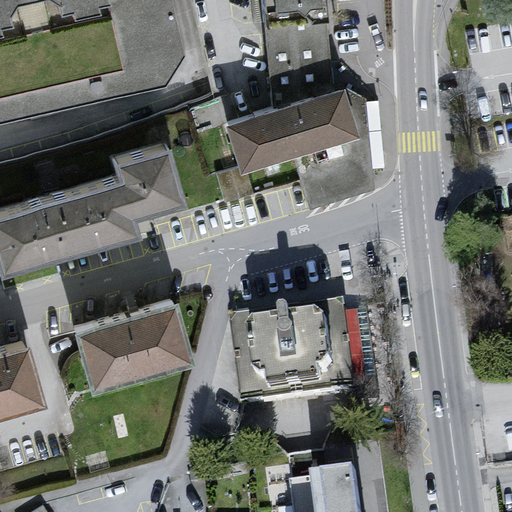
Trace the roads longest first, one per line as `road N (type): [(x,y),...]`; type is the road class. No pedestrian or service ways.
road 1 (residential): [(423,206),(262,250),(204,253),(0,313)]
road 2 (tertiary): [(423,206),(459,511)]
road 3 (tertiary): [(415,0),(423,206)]
